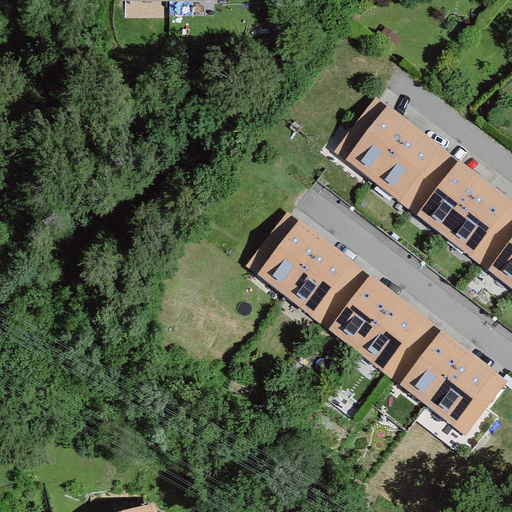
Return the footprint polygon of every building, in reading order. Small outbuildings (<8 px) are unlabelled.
[(211,16),(211,0),(124,0),(125,14),(211,16)] [(453,163),(381,106),(341,156),(414,213),(453,163)] [(511,242),(511,209),(453,163),(414,213),(489,272),(511,242)] [(364,277),(291,219),(252,269),(324,327),(364,277)] [(511,242),(489,272),(511,290),(511,242)] [(439,336),(364,277),(324,327),(399,386),(439,336)] [(511,392),(439,336),(399,386),(471,442),(511,392)]
